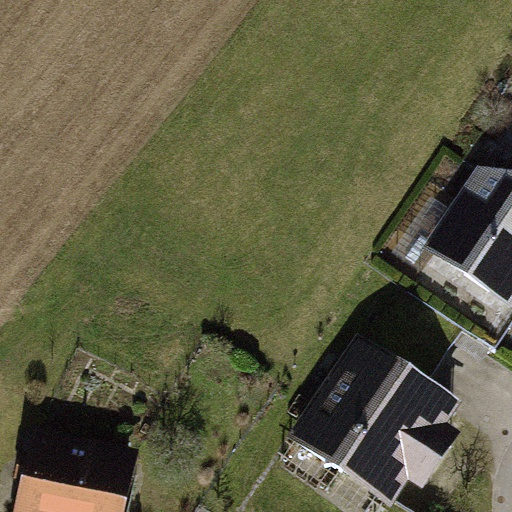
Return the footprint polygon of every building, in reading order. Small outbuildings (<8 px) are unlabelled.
[(511,181),(490,176),(437,254),(508,304),(511,298),(511,181)] [(368,345),(333,394),(430,458),(444,437),(438,433),(454,409),(411,378),(451,321),(402,287),(363,342),(368,345)] [(511,332),(511,329),(497,319),(480,343),(496,355),(511,332)] [(415,479),(430,458),(333,394),(299,443),(344,475),(347,471),(390,501),(381,511),(410,511),(392,499),(409,475),(415,479)] [(44,444),(27,511),(120,511),(132,465),(44,444)]
